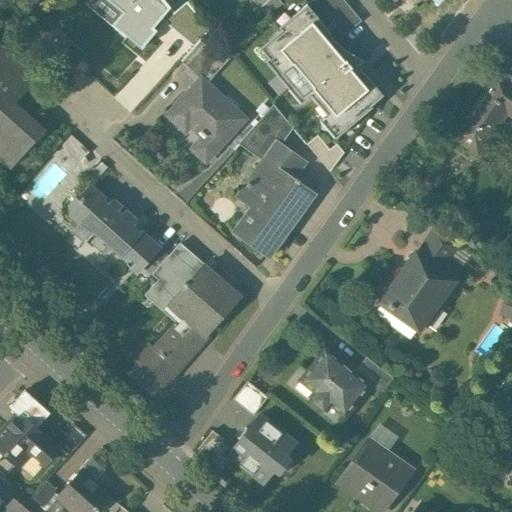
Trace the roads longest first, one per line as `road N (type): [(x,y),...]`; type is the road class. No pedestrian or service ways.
road 1 (residential): [(162,460),(469,34),(502,16),(511,31)]
road 2 (tertiary): [(162,460),(33,341)]
